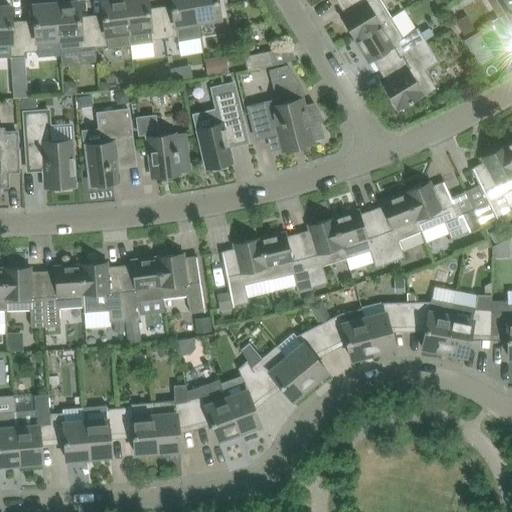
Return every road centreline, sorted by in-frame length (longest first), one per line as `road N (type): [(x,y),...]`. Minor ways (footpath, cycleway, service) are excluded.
road 1 (residential): [(511,405),(419,371),(366,375),(327,393),(255,469),(216,487),(0,503)]
road 2 (residential): [(380,153),(226,200),(0,224)]
road 3 (residential): [(380,153),(286,0)]
road 4 (residential): [(511,89),(380,153)]
